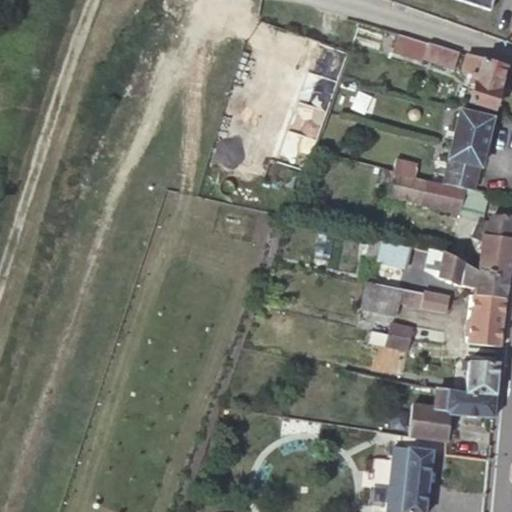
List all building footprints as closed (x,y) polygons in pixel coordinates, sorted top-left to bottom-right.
[(491,0),(459,0),(489,10),(491,0)] [(424,40),(397,32),(392,53),(418,60),(419,57),(424,40)] [(424,40),(419,57),(447,65),(452,48),(424,40)] [(471,73),(464,100),(491,108),(497,88),(494,87),(501,61),(461,50),(456,69),(471,73)] [(458,188),(469,190),(487,116),(456,108),(439,175),(437,182),(439,183),(458,188)] [(395,157),(391,169),(391,171),(410,176),(414,161),(395,157)] [(410,176),(391,171),(384,195),(453,211),(458,188),(439,183),(437,182),(433,181),(410,176)] [(478,239),(508,235),(511,214),(488,216),(478,239)] [(377,226),(375,234),(383,236),(385,228),(377,226)] [(375,234),(369,232),(363,259),(403,268),(408,243),(383,236),(375,234)] [(476,265),(505,268),(510,234),(508,235),(478,239),(476,265)] [(422,273),(433,277),(439,250),(428,247),(422,273)] [(473,290),(501,293),(505,268),(476,265),(475,270),(439,250),(433,277),(449,283),(473,283),(473,290)] [(419,303),(423,291),(402,286),(364,278),(358,302),(394,310),(397,299),(419,303)] [(467,336),(497,339),(501,293),(473,290),(467,336)] [(444,298),(445,295),(423,291),(419,303),(442,308),(443,306),(445,304),(446,301),(444,298)] [(383,335),(405,338),(407,328),(385,325),(383,335)] [(404,348),(405,338),(383,335),(383,341),(383,346),(404,348)] [(462,388),(492,390),(495,356),(465,355),(464,362),(462,388)] [(450,387),(432,385),(431,404),(448,405),(450,387)] [(448,410),(490,414),(492,390),(462,388),(450,387),(448,405),(448,410)] [(407,433),(445,436),(448,410),(448,405),(431,404),(410,402),(407,433)] [(396,511),(407,445),(395,444),(382,511),(396,511)] [(423,511),(434,448),(407,445),(396,511),(423,511)]
